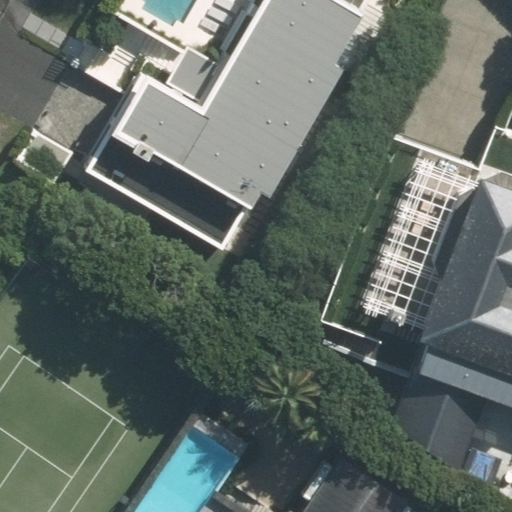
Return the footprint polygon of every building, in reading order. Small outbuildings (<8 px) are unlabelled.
[(162,72),(151,66),(120,126),(256,196),(333,45),(372,65),(393,23),(347,0),(246,0),(217,59),(179,40),(162,72)] [(511,179),(480,168),(384,434),(465,463),(492,391),(511,398),(511,179)] [(42,251),(0,310),(0,511),(112,511),(212,370),(42,251)] [(210,498),(246,443),(195,409),(125,511),(221,511),(225,507),(210,498)] [(451,511),(341,438),(290,511),(451,511)]
